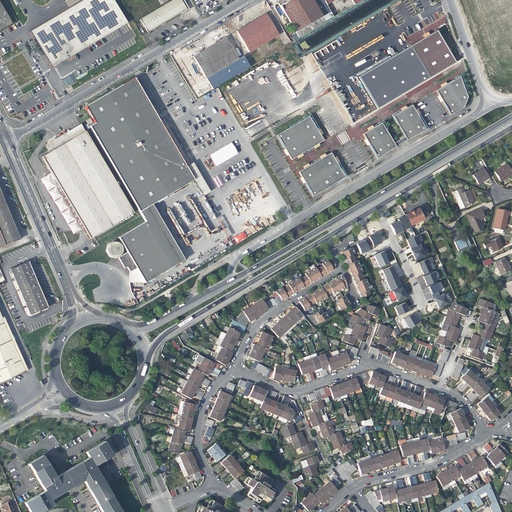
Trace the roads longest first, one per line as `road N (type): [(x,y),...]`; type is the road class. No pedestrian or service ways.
road 1 (primary): [(143,362),(174,327),(511,128)]
road 2 (primary): [(511,117),(226,284)]
road 3 (residential): [(471,118),(230,258)]
road 4 (residential): [(9,139),(245,0)]
road 5 (primary): [(108,318),(76,295),(9,139)]
road 6 (primary): [(1,141),(66,289),(69,328)]
road 7 (residential): [(485,433),(440,462),(352,486)]
road 8 (residential): [(235,372),(215,384),(198,418),(196,441),(214,483)]
road 9 (residential): [(355,368),(290,389),(235,372)]
